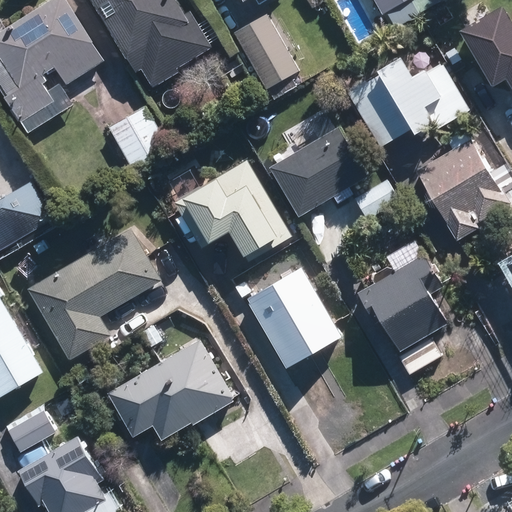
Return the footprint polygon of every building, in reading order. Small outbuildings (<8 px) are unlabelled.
[(65,0),(49,0),(0,30),(0,86),(6,95),(3,96),(19,123),(53,102),(37,76),(92,42),(65,0)] [(174,0),(88,0),(123,58),(125,57),(134,72),(139,69),(150,88),(177,71),(175,68),(210,47),(188,10),(183,14),(174,0)] [(371,0),(380,14),(386,11),(394,26),(433,3),(430,0),(371,0)] [(511,26),(499,6),(455,32),(488,89),(502,80),(511,95),(511,94),(511,26)] [(265,11),(233,29),(264,85),(297,68),(265,11)] [(328,42),(315,51),(324,65),(337,57),(328,42)] [(463,56),(456,45),(444,51),(451,64),(463,56)] [(346,92),(377,147),(406,129),(410,136),(431,124),(434,129),(468,109),(442,63),(423,74),(420,70),(407,78),(396,58),(372,72),(374,76),(346,92)] [(107,126),(133,169),(167,149),(142,105),(107,126)] [(296,217),(366,175),(337,125),(267,167),(296,217)] [(450,148),(413,170),(454,240),(476,227),(473,222),(508,202),(500,189),(499,190),(463,128),(445,139),(450,148)] [(244,160),(171,202),(197,248),(225,233),(239,258),(242,256),(245,261),(288,237),(244,160)] [(15,239),(56,213),(34,177),(1,197),(0,195),(0,250),(16,241),(15,239)] [(386,178),(351,198),(364,218),(398,199),(386,178)] [(28,284),(70,354),(111,331),(99,311),(160,276),(131,224),(28,284)] [(392,271),(355,292),(374,324),(379,321),(396,351),(445,323),(428,293),(441,286),(422,253),(421,254),(413,241),(384,257),(392,271)] [(338,337),(299,267),(243,300),(282,368),(338,337)] [(45,368),(3,293),(6,291),(0,280),(0,393),(0,394),(45,368)] [(163,339),(153,324),(142,331),(151,346),(163,339)] [(200,335),(107,388),(131,432),(153,421),(161,436),(191,419),(192,422),(235,397),(200,335)] [(406,373),(438,356),(429,338),(397,356),(406,373)] [(347,352),(310,373),(330,409),(368,388),(347,352)] [(85,365),(72,372),(78,382),(90,374),(85,365)] [(19,447),(55,427),(43,406),(7,425),(19,447)] [(75,430),(16,463),(36,499),(42,497),(50,511),(69,511),(79,507),(81,511),(111,511),(113,503),(117,501),(107,484),(101,487),(96,478),(100,476),(75,430)]
